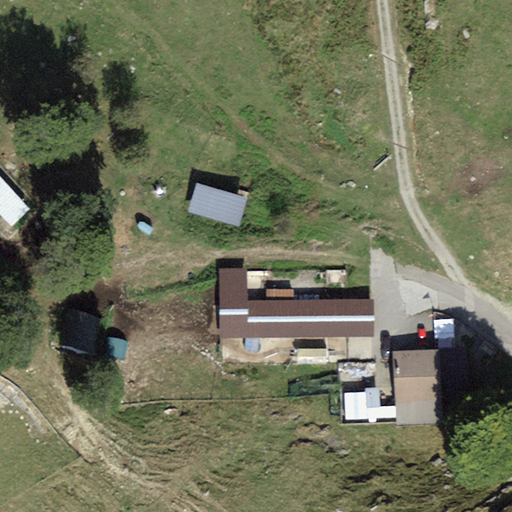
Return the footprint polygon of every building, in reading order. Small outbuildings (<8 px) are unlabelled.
[(0,176),(0,214),(11,227),(30,210),(0,176)] [(246,198),(197,183),(188,211),(237,226),(246,198)] [(246,269),(218,269),(218,339),(373,338),(372,301),(246,302),(246,269)] [(100,353),(105,319),(68,314),(63,348),(100,353)] [(436,351),(392,353),(394,407),(395,418),(395,425),(438,424),(436,351)] [(395,418),(394,407),(379,407),(379,389),(363,389),(363,393),(344,394),(345,420),(395,418)]
